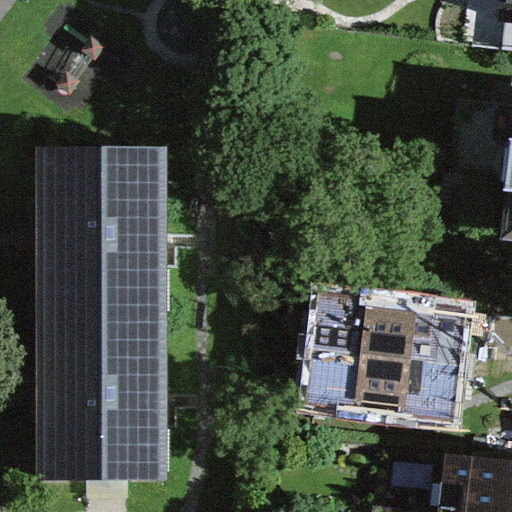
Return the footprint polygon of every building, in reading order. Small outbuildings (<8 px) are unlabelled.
[(511,0),(507,0),(502,47),(511,48),(511,0)] [(511,233),(511,106),(459,100),(451,171),(474,174),(468,224),(511,229),(511,233)] [(42,314),(143,314),(143,269),(162,269),(162,199),(143,199),(143,151),(42,151),(42,240),(42,314)] [(256,261),(290,265),(290,262),(281,261),(284,230),(256,227),(256,261)] [(461,315),(322,299),(313,379),(452,395),(455,371),(461,315)] [(143,359),(143,314),(42,314),(42,397),(42,477),(143,477),(143,429),(162,429),(162,359),(143,359)] [(511,511),(511,461),(459,455),(453,508),(439,506),(438,511),(427,511),(374,506),(373,511),(511,511)]
